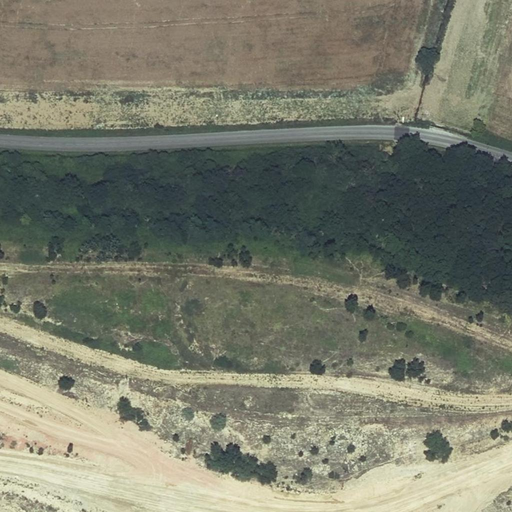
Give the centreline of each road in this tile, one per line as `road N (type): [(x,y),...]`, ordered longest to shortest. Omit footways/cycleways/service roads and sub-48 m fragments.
road 1 (track): [(511,457),(430,492),(354,509),(279,502),(64,425),(0,413)]
road 2 (track): [(0,264),(236,273),(384,297),(511,346)]
road 3 (tertiary): [(511,159),(426,135),(347,131),(133,143),(0,139)]
